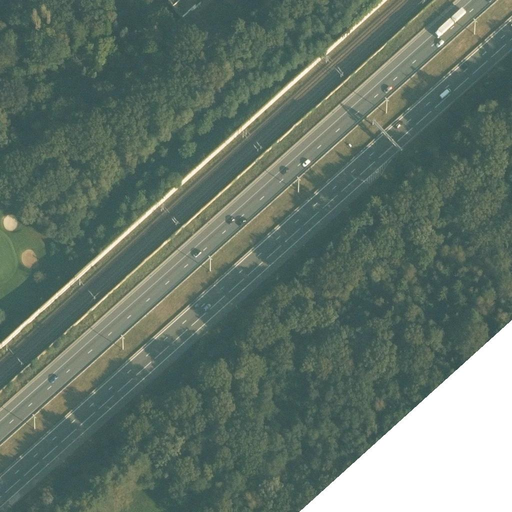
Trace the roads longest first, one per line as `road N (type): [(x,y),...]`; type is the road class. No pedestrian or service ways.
road 1 (motorway): [(0,484),(511,26)]
road 2 (motorway): [(481,0),(0,432)]
